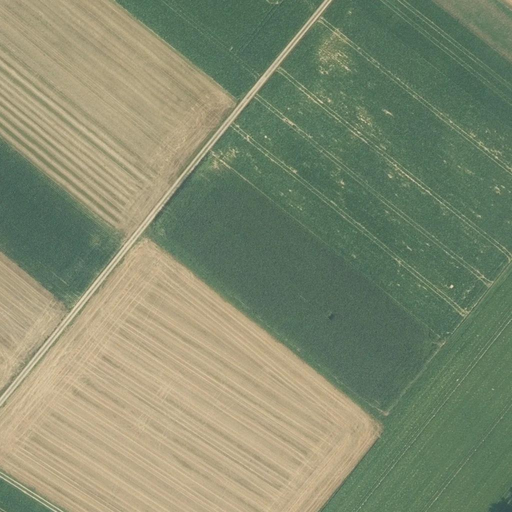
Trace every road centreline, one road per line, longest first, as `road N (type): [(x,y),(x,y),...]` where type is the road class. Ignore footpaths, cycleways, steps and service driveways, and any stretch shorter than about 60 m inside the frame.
road 1 (track): [(0,401),(328,0)]
road 2 (track): [(511,270),(392,419),(378,420),(142,227)]
